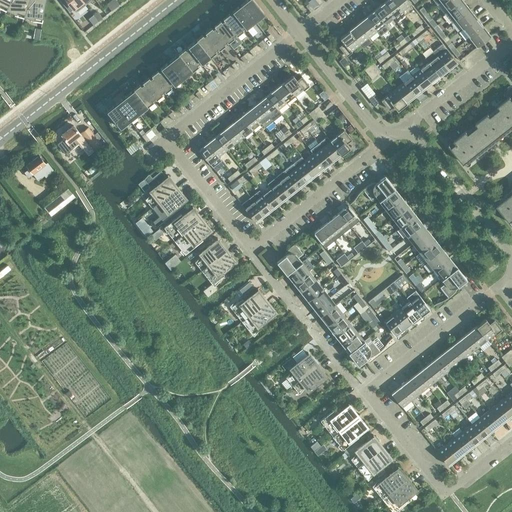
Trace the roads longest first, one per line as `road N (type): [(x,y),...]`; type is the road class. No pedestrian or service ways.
road 1 (tertiary): [(0,140),(177,0)]
road 2 (residential): [(511,442),(448,491),(364,394)]
road 3 (residential): [(364,394),(249,247)]
road 4 (residential): [(249,247),(388,139)]
road 5 (residential): [(364,394),(502,286)]
road 6 (unclassified): [(511,259),(407,124)]
road 7 (residential): [(171,134),(304,31)]
road 8 (residential): [(249,247),(171,134)]
road 9 (unclassified): [(388,139),(304,31)]
road 10 (residential): [(407,124),(511,43)]
